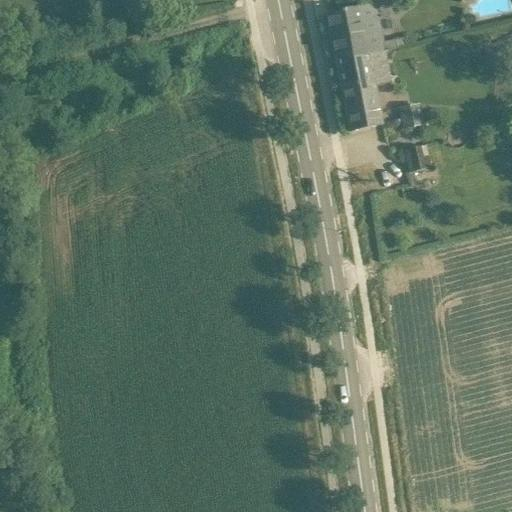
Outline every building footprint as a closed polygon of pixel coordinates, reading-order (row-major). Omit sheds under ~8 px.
[(384,44),(376,5),(326,15),(334,57),(365,50),(367,56),(383,52),(386,52),(396,50),(394,41),(384,44)] [(511,64),(511,56),(506,40),(471,51),(478,75),(511,64)] [(400,123),(392,83),(386,52),(383,52),(367,56),(365,50),(334,57),(350,133),(400,123)] [(403,128),(423,124),(419,103),(398,108),(403,128)] [(408,175),(431,169),(426,146),(403,152),(408,175)]
